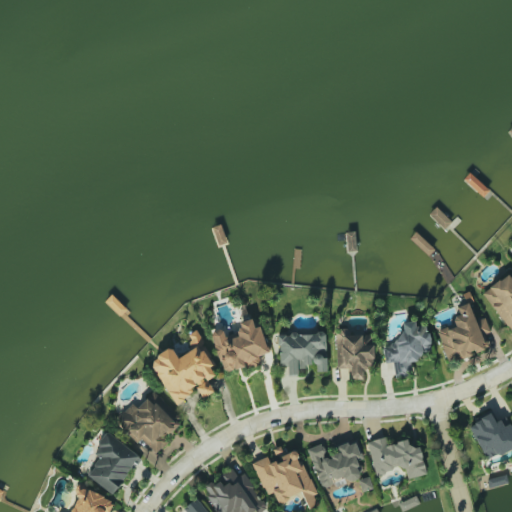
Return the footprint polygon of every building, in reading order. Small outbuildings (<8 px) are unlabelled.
[(509,273),(511,276),(511,333),(481,294),(509,273)] [(457,308),(467,305),(483,349),(450,360),(440,333),(455,327),(453,322),(456,316),(460,315),(457,308)] [(211,335),(213,332),(218,329),(223,332),(226,341),(238,336),(237,332),(239,328),(240,327),(239,324),(252,319),(255,328),(259,327),(268,352),(257,356),(260,363),(254,368),(244,365),(224,372),(211,335)] [(402,323),(416,320),(417,326),(427,324),(431,343),(429,343),(430,350),(425,351),(419,357),(420,360),(410,361),(412,375),(397,378),(394,362),(386,364),(383,347),(390,346),(393,344),(404,331),(402,323)] [(178,357),(190,349),(190,343),(186,336),(196,330),(203,343),(201,349),(213,365),(209,367),(215,376),(208,381),(216,391),(204,400),(194,386),(191,393),(177,403),(154,373),(152,362),(157,359),(157,356),(166,349),(173,350),(178,357)] [(276,332),(277,370),(284,370),(284,377),(299,377),(299,371),(304,371),(304,367),(308,367),(308,363),(311,365),(315,365),(316,373),(327,373),(326,331),(276,332)] [(335,335),(363,335),(373,346),(374,358),(372,358),(373,365),(364,371),(364,380),(348,379),(348,370),(335,369),(335,335)] [(153,387),(188,419),(156,455),(142,442),(138,447),(120,431),(120,413),(131,402),(136,407),(145,397),(144,397),(153,387)] [(469,428),(483,453),(494,447),(498,454),(502,455),(511,449),(511,429),(509,424),(505,427),(500,419),(497,421),(492,411),(479,418),(484,426),(478,429),(476,424),(469,428)] [(368,443),(376,476),(383,474),(385,472),(391,471),(392,467),(398,466),(404,469),(407,480),(427,475),(419,447),(416,449),(409,446),(408,441),(397,443),(398,445),(385,448),(383,439),(368,443)] [(358,478),(355,467),(357,466),(354,458),(358,456),(354,444),(349,446),(348,442),(337,446),(339,453),(331,456),(332,459),(330,460),(326,458),(323,459),(322,457),(326,452),(322,443),(304,450),(321,491),(334,486),(333,481),(344,477),(349,481),(358,478)] [(101,444),(117,457),(126,446),(140,457),(111,494),(88,477),(94,469),(93,465),(98,458),(93,454),(101,444)] [(252,464),(263,492),(272,489),(279,506),(289,502),(287,498),(302,492),(310,511),(318,509),(313,497),(317,496),(311,480),(308,480),(303,468),(300,468),(297,460),(298,456),(295,453),(283,457),(285,464),(277,467),(275,463),(270,465),(267,458),(252,464)] [(217,511),(203,488),(211,483),(214,487),(219,484),(222,489),(229,485),(231,486),(235,484),(232,479),(225,483),(221,476),(231,469),(237,478),(244,474),(264,507),(255,511),(248,511),(246,511),(217,511)] [(360,481),(363,489),(371,487),(367,478),(360,481)] [(89,489),(116,501),(111,511),(70,511),(79,500),(77,495),(78,492),(83,488),(89,489)] [(400,503),(404,510),(419,503),(415,495),(400,503)] [(183,511),(181,509),(194,497),(206,511),(183,511)]
